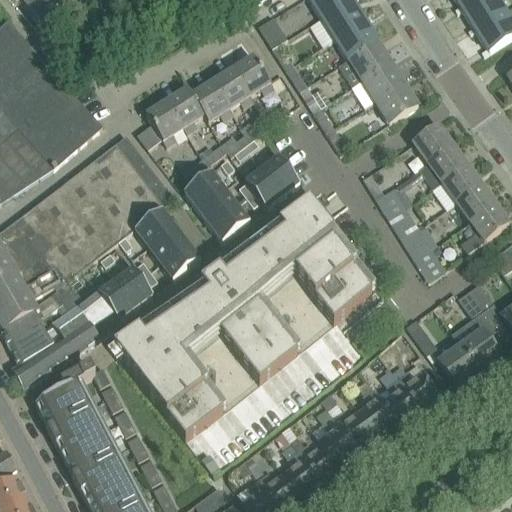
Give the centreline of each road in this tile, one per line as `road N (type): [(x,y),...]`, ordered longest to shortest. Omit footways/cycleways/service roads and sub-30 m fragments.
road 1 (residential): [(298,0),(134,99),(123,119),(92,106),(33,35)]
road 2 (residential): [(332,181),(429,311)]
road 3 (residential): [(332,181),(464,95)]
road 4 (residential): [(101,353),(217,267)]
road 5 (residential): [(217,267),(332,181)]
